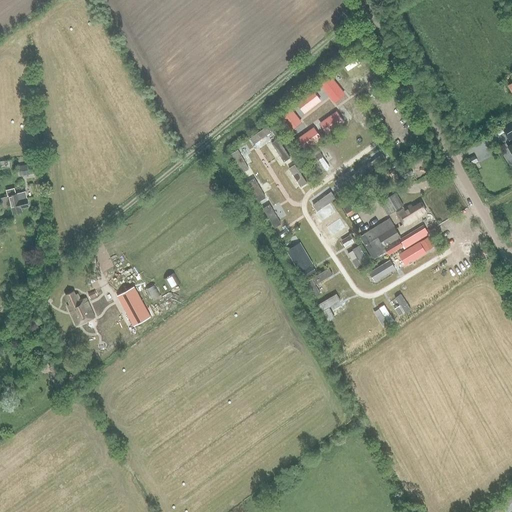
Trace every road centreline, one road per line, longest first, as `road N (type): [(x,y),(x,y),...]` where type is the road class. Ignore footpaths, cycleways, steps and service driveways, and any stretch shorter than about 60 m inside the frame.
road 1 (track): [(0,314),(367,9)]
road 2 (unclassified): [(511,266),(361,0)]
